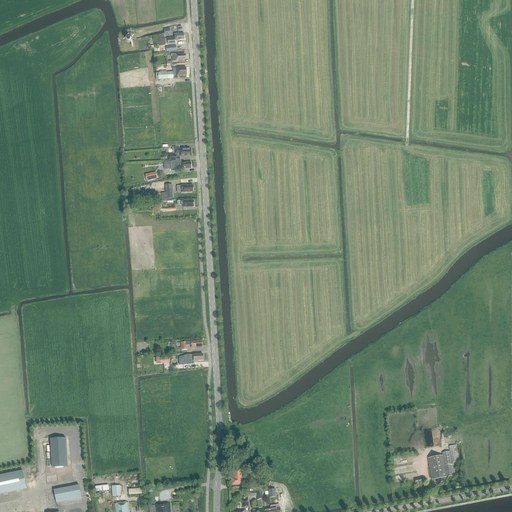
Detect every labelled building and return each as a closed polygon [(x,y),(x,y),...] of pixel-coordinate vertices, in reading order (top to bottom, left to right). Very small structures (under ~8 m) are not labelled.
[(167,38),(168,42),(168,45),(175,44),(175,41),(179,41),(179,40),(184,40),(183,34),(178,34),(174,34),(174,37),(167,38)] [(125,42),(127,43),(131,43),(132,40),(131,37),(129,35),(126,36),(124,38),(125,42)] [(186,75),(186,67),(176,68),(176,76),(186,75)] [(191,155),(190,149),(186,149),(186,148),(179,149),(179,148),(174,148),(174,151),(175,151),(175,154),(168,155),(168,161),(180,161),(179,157),(186,156),(191,155)] [(180,163),(180,161),(174,161),(174,169),(181,169),(187,169),(187,168),(191,168),(191,167),(191,164),(190,163),(187,163),(187,162),(180,163)] [(173,199),(172,185),(165,185),(165,193),(161,193),(161,199),(173,199)] [(191,342),(181,343),(181,347),(179,348),(179,350),(187,350),(186,345),(191,345),(191,348),(196,348),(196,347),(201,347),(201,341),(191,342)] [(190,355),(187,355),(182,356),(183,364),(191,364),(190,360),(194,360),(194,361),(197,361),(197,360),(203,360),(202,354),(193,355),(190,355)] [(65,438),(50,439),(52,467),(67,466),(65,438)] [(428,458),(431,477),(432,480),(432,481),(435,481),(436,482),(437,486),(446,484),(445,478),(452,476),(452,473),(454,473),(453,463),(459,462),(456,446),(449,447),(450,452),(442,453),(442,455),(428,458)] [(230,478),(231,478),(231,485),(232,485),(232,489),(240,489),(240,485),(242,484),(241,469),(232,469),(233,478),(230,478)] [(0,475),(0,494),(25,489),(21,471),(0,475)] [(78,485),(53,490),(56,502),(81,497),(78,485)] [(120,485),(111,486),(112,497),(121,496),(120,485)] [(128,511),(128,503),(115,504),(115,511),(128,511)]
